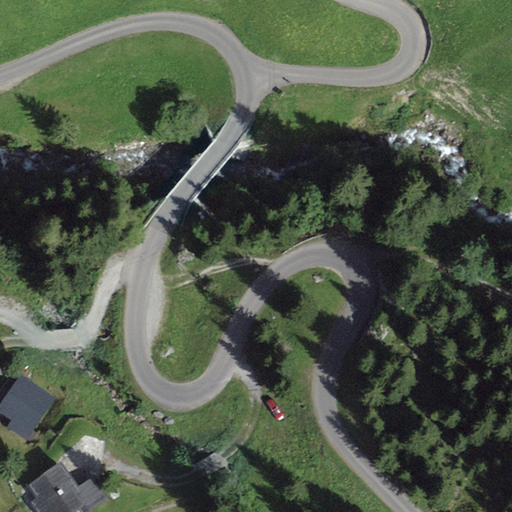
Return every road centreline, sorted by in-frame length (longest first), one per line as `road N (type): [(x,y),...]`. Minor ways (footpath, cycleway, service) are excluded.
road 1 (unclassified): [(245,75),(232,133),(179,199),(138,276),(134,327),(144,375),(159,390),(194,392),(221,368),(242,316),(282,264),(318,250),(338,252),(355,268),(359,295),(334,350),(328,415),(345,445),(409,511)]
road 2 (unclassified): [(0,74),(115,30),(165,22),(220,40),(245,75)]
road 3 (residential): [(245,75),(365,77),(405,63),(412,46),(401,14),(355,0)]
